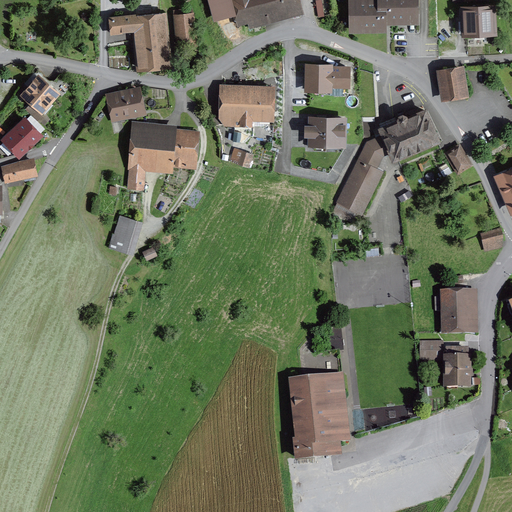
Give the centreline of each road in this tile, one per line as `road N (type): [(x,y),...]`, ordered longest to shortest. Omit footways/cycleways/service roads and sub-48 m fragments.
road 1 (residential): [(408,71),(301,32),(257,42),(193,84),(109,76)]
road 2 (unclassified): [(511,261),(483,319),(483,442),(446,511)]
road 3 (residential): [(511,228),(483,167),(408,71)]
road 4 (unclassified): [(67,143),(0,253)]
